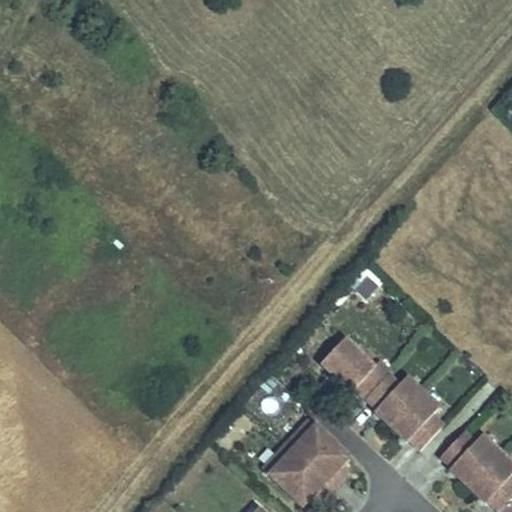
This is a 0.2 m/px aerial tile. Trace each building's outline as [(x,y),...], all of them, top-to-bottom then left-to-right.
[(366,300),(380,282),(365,271),(351,289),(366,300)] [(374,385),(396,361),(398,359),(388,350),(383,355),(353,328),(331,352),(362,380),(365,377),(374,385)] [(400,413),(432,379),(416,365),(409,373),(396,361),(374,385),(387,397),(385,399),(400,413)] [(453,413),(442,403),(449,395),(432,379),(400,413),(418,429),(420,427),(431,436),(453,413)] [(323,407),(306,425),(312,431),(305,438),(343,474),(355,462),(349,457),(354,451),(362,443),(323,407)] [(480,473),(511,439),(492,422),(485,430),(474,420),(452,443),(463,454),(461,456),(480,473)] [(305,438),(312,431),(306,425),(299,432),(305,438)] [(298,445),(305,438),(299,432),(292,439),(298,445)] [(343,474),(305,438),(298,445),(292,439),(276,456),(314,493),(321,486),(326,481),(332,486),(343,474)] [(511,440),(511,439),(480,473),(497,489),(500,486),(511,497),(511,440)] [(355,462),(360,457),(354,451),(349,457),(355,462)] [(327,491),(332,486),(326,481),(321,486),(327,491)] [(286,511),(273,499),(261,511),(286,511)]
